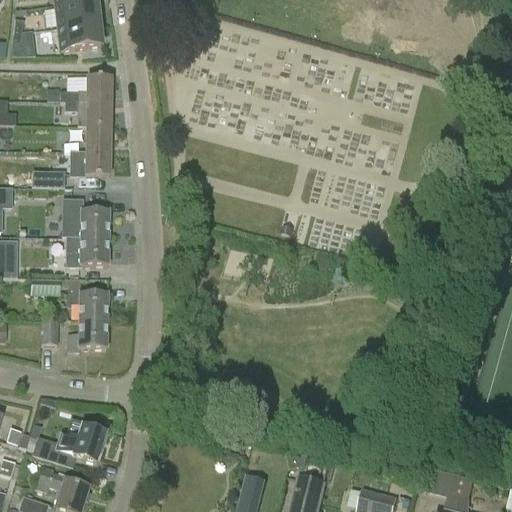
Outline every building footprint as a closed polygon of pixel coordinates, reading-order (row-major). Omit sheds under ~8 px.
[(52,0),(54,12),(94,7),(93,0),(52,0)] [(163,0),(165,13),(183,11),(182,0),(163,0)] [(284,0),(276,31),(412,68),(430,0),(284,0)] [(54,12),(57,35),(97,30),(95,15),(94,7),(54,12)] [(12,36),(21,37),(22,26),(14,25),(12,36)] [(59,56),(95,51),(99,51),(97,30),(57,35),(59,56)] [(21,37),(12,36),(11,48),(19,49),(21,37)] [(59,96),(59,107),(64,107),(85,107),(110,107),(111,83),(86,83),(86,96),(59,96)] [(17,116),(7,116),(8,103),(0,102),(0,128),(16,129),(17,116)] [(85,107),(64,107),(64,115),(76,115),(76,122),(76,132),(85,132),(110,133),(110,107),(85,107)] [(85,147),(85,157),(109,157),(110,133),(85,132),(85,147)] [(62,146),(62,157),(69,157),(77,157),(77,146),(62,146)] [(69,157),(69,182),(109,182),(109,157),(85,157),(77,157),(69,157)] [(26,193),(26,194),(62,195),(62,177),(62,175),(26,176),(26,193)] [(0,192),(0,213),(1,214),(11,214),(12,193),(0,192)] [(61,204),(60,243),(64,243),(68,243),(79,243),(108,244),(108,217),(84,217),(82,216),(82,204),(61,204)] [(64,243),(64,273),(81,274),(81,271),(107,272),(108,244),(79,243),(68,243),(64,243)] [(0,264),(0,283),(16,284),(16,265),(0,264)] [(30,284),(29,301),(57,301),(57,294),(57,285),(57,284),(30,284)] [(79,294),(67,294),(67,312),(67,313),(78,315),(77,326),(106,327),(106,299),(79,299),(79,294)] [(40,326),(39,350),(56,350),(57,326),(40,326)] [(66,339),(66,357),(77,357),(77,354),(105,354),(106,327),(77,326),(77,338),(66,339)] [(104,440),(92,436),(94,432),(82,428),(77,443),(59,437),(55,448),(37,442),(31,461),(71,474),(75,463),(95,469),(104,440)] [(29,441),(22,438),(18,451),(25,453),(29,441)] [(306,461),(286,455),(289,474),(304,472),(306,461)] [(2,464),(0,468),(0,470),(12,475),(14,468),(2,464)] [(0,478),(9,482),(12,475),(0,470),(0,478)] [(81,511),(87,493),(63,486),(65,481),(41,474),(34,494),(46,497),(47,492),(60,496),(55,511),(81,511)] [(465,511),(473,485),(432,475),(428,490),(417,487),(415,494),(446,502),(443,511),(465,511)] [(296,481),(289,511),(318,511),(325,488),(296,481)] [(244,482),(236,511),(256,511),(263,487),(244,482)] [(393,511),(396,503),(386,500),(388,493),(384,492),(385,486),(368,482),(366,489),(362,488),(355,511),(393,511)] [(15,511),(46,511),(47,511),(19,501),(15,511)]
